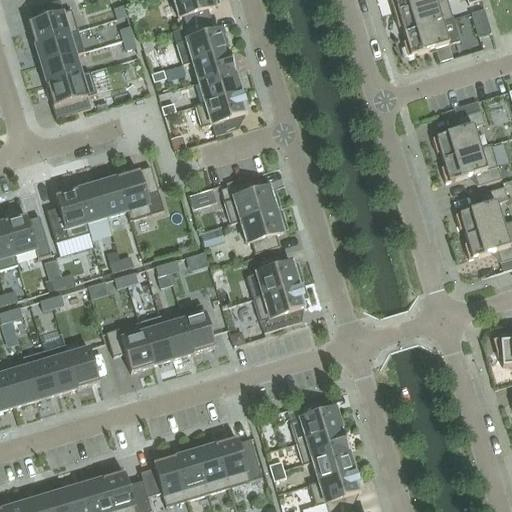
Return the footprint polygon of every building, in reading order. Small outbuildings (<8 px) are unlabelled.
[(70,0),(76,17),(110,6),(108,0),(70,0)] [(171,0),(178,20),(183,19),(186,31),(206,25),(211,23),(207,11),(214,9),(212,0),(171,0)] [(391,0),(389,1),(393,16),(444,0),(391,0)] [(445,0),(444,0),(393,16),(398,30),(401,29),(403,37),(441,26),(452,22),(445,0)] [(31,25),(27,26),(33,47),(77,34),(71,13),(62,15),(59,4),(28,13),(31,25)] [(123,9),(113,12),(116,22),(126,19),(123,9)] [(483,12),(470,16),(478,40),(491,36),(483,12)] [(405,44),(402,45),(406,60),(459,44),(452,22),(441,26),(403,37),(405,44)] [(186,31),(172,35),(181,68),(182,69),(192,66),(192,65),(229,54),(228,53),(227,53),(221,33),(210,36),(206,25),(186,31)] [(129,30),(119,33),(122,43),(132,40),(129,30)] [(77,34),(33,47),(33,48),(34,48),(40,68),(74,58),(83,55),(77,34)] [(132,40),(122,43),(126,53),(135,50),(132,40)] [(229,54),(192,65),(192,66),(198,86),(235,75),(229,54)] [(74,58),(40,68),(46,88),(45,88),(46,89),(80,79),(74,58)] [(150,77),(153,86),(165,82),(163,74),(150,77)] [(235,75),(198,86),(204,106),(240,96),(234,76),(235,75)] [(80,79),(46,89),(49,101),(49,102),(55,122),(89,112),(86,100),(96,97),(89,76),(80,79)] [(204,106),(194,109),(201,131),(211,128),(214,140),(238,133),(235,121),(246,117),(240,96),(204,106)] [(172,107),(161,110),(160,111),(163,119),(175,116),(172,107)] [(439,156),(441,163),(479,152),(479,151),(473,130),(484,127),(480,114),(456,121),(460,133),(431,141),(436,157),(439,156)] [(443,170),(440,171),(445,186),(473,178),(477,190),(501,182),(490,147),(479,151),(479,152),(441,163),(443,170)] [(129,177),(117,181),(127,215),(130,224),(151,218),(163,214),(157,195),(150,170),(129,176),(129,177)] [(116,182),(96,188),(106,221),(127,215),(117,181),(116,181),(116,182)] [(223,204),(230,227),(239,224),(279,212),(275,199),(271,200),(268,191),(261,193),(258,181),(220,193),(223,204)] [(76,193),(75,193),(85,227),(106,221),(96,188),(76,194),(76,193)] [(483,210),(454,218),(459,233),(462,232),(464,240),(502,228),(502,227),(496,207),(507,204),(503,190),(479,198),(483,210)] [(57,211),(45,215),(55,247),(88,237),(85,227),(75,193),(54,200),(57,211)] [(211,194),(189,200),(193,212),(214,206),(211,194)] [(279,212),(239,224),(246,246),(251,245),(254,257),(278,250),(275,238),(282,236),(279,227),(283,225),(279,212)] [(25,219),(4,225),(14,259),(34,253),(37,262),(50,259),(43,234),(38,220),(27,224),(25,219)] [(3,226),(0,226),(0,263),(14,259),(4,225),(3,225),(3,226)] [(467,247),(463,248),(468,263),(496,254),(500,266),(511,262),(511,225),(502,228),(464,240),(467,247)] [(213,250),(234,249),(234,227),(212,228),(213,250)] [(246,280),(253,303),(302,288),(298,275),(294,276),(291,267),(284,269),(280,257),(256,264),(260,276),(246,280)] [(129,260),(119,263),(122,273),(132,270),(129,260)] [(122,273),(119,263),(109,266),(112,276),(122,273)] [(175,264),(165,267),(168,277),(178,274),(175,264)] [(168,277),(165,267),(154,270),(158,280),(168,277)] [(134,276),(124,279),(127,289),(137,286),(134,276)] [(71,277),(61,281),(64,290),(74,287),(71,277)] [(127,289),(124,279),(113,282),(116,292),(127,289)] [(49,284),(45,285),(47,295),(64,290),(61,281),(60,281),(49,284)] [(111,282),(87,287),(89,298),(113,292),(111,282)] [(302,288),(253,303),(259,325),(260,325),(263,337),(301,326),(297,314),(304,312),(302,303),(306,302),(302,288)] [(14,295),(3,298),(6,308),(16,304),(14,295)] [(60,299),(49,302),(52,311),(63,308),(60,299)] [(52,311),(49,302),(39,305),(42,315),(52,311)] [(201,308),(179,314),(182,324),(192,357),(192,358),(214,351),(201,308)] [(18,311),(8,314),(11,324),(21,321),(18,311)] [(11,324),(8,314),(0,316),(0,325),(1,327),(11,324)] [(172,363),(162,330),(159,320),(139,326),(142,336),(152,369),(156,368),(172,363)] [(192,357),(182,324),(162,330),(172,363),(192,357)] [(152,369),(142,336),(139,326),(105,337),(112,361),(124,357),(130,377),(152,370),(152,369)] [(511,343),(510,343),(509,337),(492,343),(497,361),(501,360),(502,370),(511,368),(511,343)] [(240,365),(252,366),(253,345),(241,344),(240,365)] [(46,365),(56,398),(76,392),(66,359),(63,349),(43,356),(46,365)] [(88,352),(66,359),(76,392),(76,393),(99,386),(88,352)] [(25,371),(35,404),(56,398),(46,365),(43,356),(22,362),(25,371)] [(25,371),(5,377),(15,411),(35,404),(25,371)] [(5,377),(0,378),(0,414),(15,411),(5,377)] [(299,422),(289,425),(296,447),(342,433),(342,432),(341,432),(334,412),(323,415),(319,403),(295,411),(299,422)] [(342,433),(296,447),(302,468),(307,466),(311,465),(348,454),(342,433)] [(236,441),(215,448),(228,492),(249,485),(261,482),(257,468),(249,444),(238,448),(236,441)] [(214,449),(194,455),(207,498),(228,492),(215,448),(214,448),(214,449)] [(348,454),(311,465),(318,485),(353,475),(347,455),(348,454)] [(174,460),(173,460),(187,504),(207,498),(194,455),(174,461),(174,460)] [(153,472),(139,476),(142,485),(146,500),(161,496),(165,510),(187,504),(173,460),(152,467),(153,472)] [(281,465),(268,469),(271,477),(283,473),(281,465)] [(271,477),(273,485),(285,482),(283,473),(271,477)] [(124,475),(103,481),(111,511),(149,511),(146,500),(142,485),(128,489),(124,475)] [(318,485),(308,488),(315,510),(324,507),(325,511),(348,511),(352,511),(348,500),(360,496),(353,475),(318,485)] [(102,482),(82,488),(89,511),(111,511),(103,481),(102,482)] [(89,511),(82,488),(61,495),(66,511),(89,511)] [(66,511),(61,495),(41,501),(44,511),(66,511)] [(44,511),(41,501),(19,507),(20,511),(44,511)]
